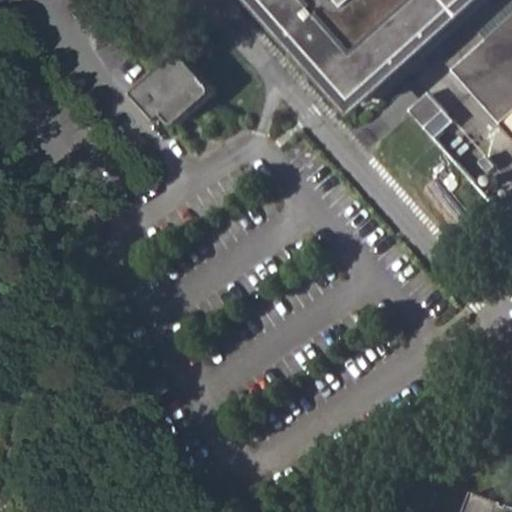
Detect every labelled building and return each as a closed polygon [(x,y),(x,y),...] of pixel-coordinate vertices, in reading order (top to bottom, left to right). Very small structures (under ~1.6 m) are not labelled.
[(370,125),(442,61),(511,0),(239,0),(249,10),(350,121),(358,113),(370,125)] [(511,0),(442,61),(456,77),(511,27),(511,0)] [(238,21),(339,130),(350,121),(249,10),(238,21)] [(511,27),(456,77),(511,138),(511,27)] [(184,55),(144,91),(168,118),(176,128),(217,93),(184,55)] [(410,115),(424,130),(442,112),(430,99),(410,115)] [(424,130),(505,220),(511,212),(511,188),(442,112),(424,130)] [(511,511),(511,502),(507,503),(505,500),(477,491),(468,511),(511,511)]
